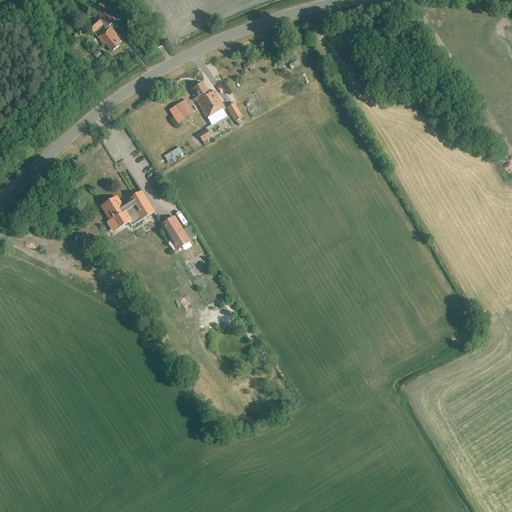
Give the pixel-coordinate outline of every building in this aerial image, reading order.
[(115,2),(113,0),(99,0),(107,9),(115,2)] [(86,29),(92,35),(101,27),(105,32),(96,40),(103,47),(104,46),(111,54),(117,48),(116,46),(120,43),(107,28),(113,23),(99,6),(92,12),(98,19),(96,21),(96,20),(86,29)] [(224,111),(214,93),(208,96),(202,85),(190,92),(207,121),(224,111)] [(244,115),(252,112),(246,97),(238,101),(244,115)] [(184,101),(169,112),(178,125),(193,115),(184,101)] [(234,104),(227,109),(235,122),(242,118),(234,104)] [(216,138),(225,132),(221,125),(212,132),(216,138)] [(211,137),(206,130),(198,136),(204,146),(211,142),(209,139),(211,137)] [(170,165),(195,150),(190,143),(165,158),(170,165)] [(102,210),(114,230),(128,221),(130,223),(151,210),(142,196),(129,204),(129,205),(122,209),(117,201),(115,202),(113,200),(102,207),(103,209),(102,210)] [(173,220),(161,227),(176,251),(188,244),(173,220)]
